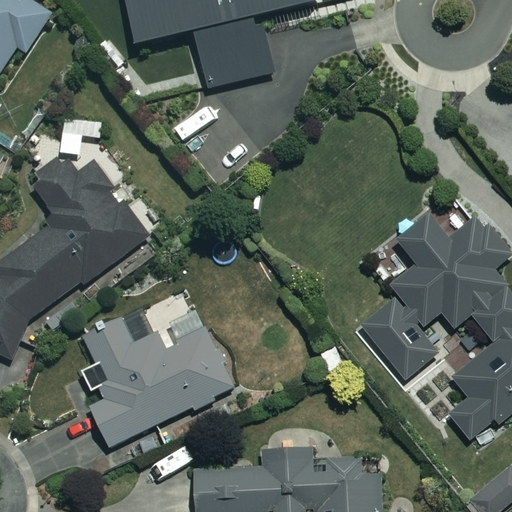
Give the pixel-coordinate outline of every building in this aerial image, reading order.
[(0,0),(0,76),(20,47),(28,53),(55,15),(32,0),(0,0)] [(126,0),(138,46),(196,33),(210,91),(272,76),(259,17),(316,4),(315,0),(126,0)] [(297,121),(285,106),(249,133),(261,148),(297,121)] [(104,123),(66,119),(65,136),(102,139),(104,123)] [(87,288),(152,241),(97,165),(82,175),(72,161),(65,166),(59,159),(37,175),(41,180),(34,185),(58,218),(0,259),(0,358),(13,366),(37,317),(84,284),(87,288)] [(495,345),(453,379),(470,400),(450,416),(470,442),(492,425),(511,424),(511,294),(495,273),(511,259),(511,255),(478,214),(448,238),(430,215),(398,241),(418,266),(391,288),(400,299),(363,328),(406,383),(439,357),(421,333),(443,316),(455,331),(473,317),(476,320),(472,329),(476,337),(484,342),(492,341),(495,345)] [(100,391),(105,402),(92,408),(110,448),(236,390),(208,330),(166,349),(159,334),(135,345),(123,318),(85,336),(98,365),(83,372),(93,394),(100,391)] [(314,449),(265,450),(265,468),(196,470),(197,511),(383,511),(383,475),(365,475),(364,458),(314,460),(314,449)]
